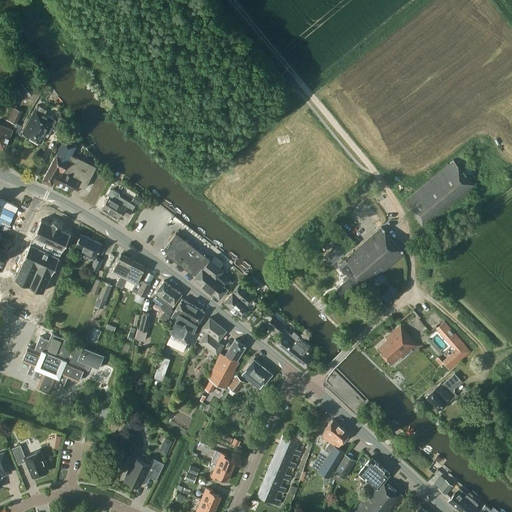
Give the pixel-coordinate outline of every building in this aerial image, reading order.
[(20,69),(0,42),(0,78),(2,82),(20,69)] [(20,55),(15,60),(21,66),(26,61),(20,55)] [(17,84),(26,97),(40,86),(31,74),(17,84)] [(22,111),(15,108),(11,106),(6,119),(16,123),(22,111)] [(49,133),(56,120),(35,109),(22,133),(32,138),(32,140),(38,143),(39,142),(41,143),(46,132),(49,133)] [(0,146),(4,148),(12,129),(0,123),(0,146)] [(85,188),(96,166),(71,154),(76,145),(73,144),(74,141),(65,137),(43,179),(52,184),(54,181),(73,190),(76,183),(85,188)] [(453,159),(403,201),(427,229),(477,188),(453,159)] [(118,218),(122,212),(128,216),(135,205),(120,196),(119,193),(112,189),(110,189),(107,194),(109,196),(101,208),(118,218)] [(138,195),(134,202),(140,205),(144,198),(138,195)] [(23,260),(15,279),(43,292),(51,273),(52,273),(71,232),(61,228),(62,224),(53,220),(51,223),(41,219),(22,260),(23,260)] [(354,242),(338,222),(326,231),(343,251),(354,242)] [(404,253),(381,226),(353,250),(354,251),(338,265),(345,274),(343,275),(342,274),(338,278),(342,283),(336,288),(345,298),(363,282),(367,286),(404,253)] [(2,233),(0,231),(0,263),(1,262),(2,262),(8,249),(7,248),(11,240),(0,235),(2,233)] [(96,272),(102,259),(96,256),(102,243),(81,233),(74,249),(94,259),(90,269),(96,272)] [(209,259),(175,233),(164,248),(168,256),(188,271),(196,275),(194,277),(219,298),(227,288),(224,286),(230,279),(221,272),(223,270),(219,267),(222,263),(222,261),(216,256),(213,256),(211,260),(209,259)] [(122,287),(124,285),(127,278),(125,277),(128,271),(126,270),(131,259),(121,253),(112,271),(120,275),(114,287),(120,290),(122,287)] [(127,278),(124,285),(145,296),(151,284),(139,278),(145,265),(131,259),(126,270),(128,271),(125,277),(127,278)] [(90,291),(97,294),(102,281),(96,278),(90,291)] [(164,311),(169,314),(173,309),(171,308),(172,306),(182,293),(164,280),(152,295),(163,303),(164,304),(166,305),(167,306),(164,311)] [(95,305),(103,308),(112,285),(104,282),(95,305)] [(247,305),(253,297),(241,287),(242,286),(240,283),(224,301),(242,317),(250,308),(247,305)] [(198,323),(204,312),(181,298),(171,316),(176,319),(169,333),(171,333),(166,343),(183,350),(187,341),(194,344),(199,333),(193,330),(197,323),(198,323)] [(138,328),(147,331),(151,314),(142,312),(138,328)] [(218,340),(226,330),(210,317),(202,327),(204,328),(199,339),(201,340),(200,341),(218,355),(223,344),(218,340)] [(304,367),(313,357),(306,352),(311,346),(298,335),(294,331),(292,334),(272,317),(267,323),(281,335),(274,343),(288,354),(290,354),(292,355),(291,357),(304,367)] [(458,337),(444,320),(435,328),(449,345),(458,337)] [(402,358),(417,345),(400,325),(385,337),(386,339),(377,347),(392,364),(401,356),(402,358)] [(91,338),(98,341),(103,330),(96,327),(91,338)] [(79,381),(84,367),(87,368),(89,364),(99,368),(104,355),(83,346),(82,348),(64,341),(65,338),(52,333),(49,339),(40,335),(34,349),(27,346),(22,360),(31,364),(27,372),(40,378),(37,387),(50,393),(53,386),(62,390),(63,389),(68,376),(79,381)] [(455,351),(443,361),(449,369),(471,351),(458,337),(449,345),(455,351)] [(237,359),(246,346),(235,338),(225,355),(220,352),(209,379),(225,389),(235,370),(234,369),(239,361),(237,359)] [(161,354),(154,377),(163,380),(170,357),(161,354)] [(264,383),(272,373),(254,358),(246,368),(241,374),(259,388),(264,383)] [(228,386),(235,392),(244,381),(236,375),(228,386)] [(453,396),(455,394),(451,389),(457,384),(451,377),(442,385),(441,383),(437,387),(436,387),(426,396),(439,410),(447,402),(453,396)] [(145,382),(137,380),(135,391),(143,392),(145,382)] [(329,452),(318,470),(322,473),(329,477),(336,465),(345,451),(338,447),(340,444),(347,435),(349,433),(332,419),(325,428),(324,429),(321,435),(330,442),(324,449),(329,452)] [(56,433),(54,447),(60,448),(62,434),(56,433)] [(277,446),(299,455),(301,451),(296,448),(299,440),(283,433),(277,446)] [(168,438),(164,445),(169,448),(172,441),(168,438)] [(201,438),(198,444),(209,449),(212,442),(201,438)] [(240,440),(234,438),(232,444),(238,446),(240,440)] [(25,456),(20,444),(12,448),(18,464),(26,461),(32,477),(48,470),(40,450),(25,456)] [(299,456),(299,455),(277,446),(272,458),(289,465),(294,467),(296,463),(291,460),(294,453),(299,456)] [(0,485),(1,485),(0,482),(0,477),(1,475),(1,474),(11,470),(4,451),(0,453),(0,485)] [(221,452),(216,463),(231,470),(235,460),(227,456),(228,455),(221,452)] [(344,478),(355,460),(345,453),(334,472),(335,472),(333,477),(340,482),(343,478),(344,478)] [(309,455),(306,464),(315,467),(318,458),(309,455)] [(143,477),(146,477),(147,475),(156,479),(164,463),(153,458),(150,464),(135,457),(125,479),(139,486),(143,477)] [(391,511),(403,496),(383,480),(390,473),(371,457),(358,473),(373,486),(352,511),(391,511)] [(272,458),(267,470),(289,480),(291,475),(285,473),(289,465),(272,458)] [(227,480),(231,470),(216,463),(211,475),(218,478),(219,477),(227,480)] [(190,465),(188,471),(197,474),(199,469),(190,465)] [(267,470),(262,482),(284,492),(286,487),(280,485),(283,478),(289,480),(267,470)] [(187,472),(184,478),(192,482),(195,475),(187,472)] [(438,487),(446,494),(454,485),(441,474),(434,482),(439,486),(438,487)] [(284,492),(262,482),(256,495),(278,504),(280,499),(275,497),(278,490),(284,492)] [(201,498),(216,505),(221,495),(213,491),(213,489),(206,486),(201,498)] [(466,494),(463,491),(459,487),(448,500),(457,507),(465,497),(464,497),(466,494)] [(457,507),(462,511),(470,511),(475,506),(477,503),(471,497),(466,494),(464,497),(465,497),(457,507)] [(205,511),(213,511),(216,505),(201,498),(196,510),(199,511),(203,511),(204,511),(205,511)]
